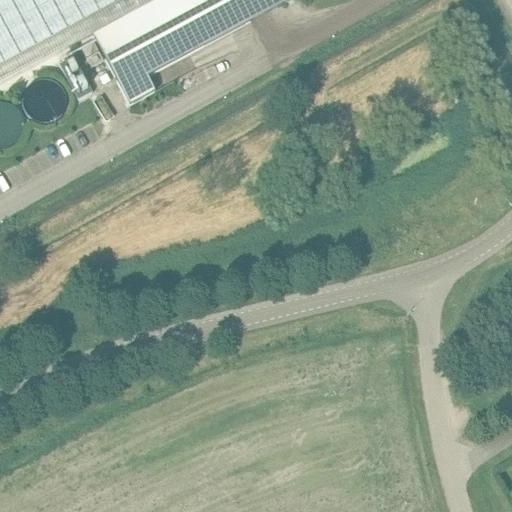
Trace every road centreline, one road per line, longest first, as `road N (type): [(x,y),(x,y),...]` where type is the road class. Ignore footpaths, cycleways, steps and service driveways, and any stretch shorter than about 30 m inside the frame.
road 1 (unclassified): [(0,403),(153,345),(425,283)]
road 2 (unclassified): [(462,511),(432,403),(425,283)]
